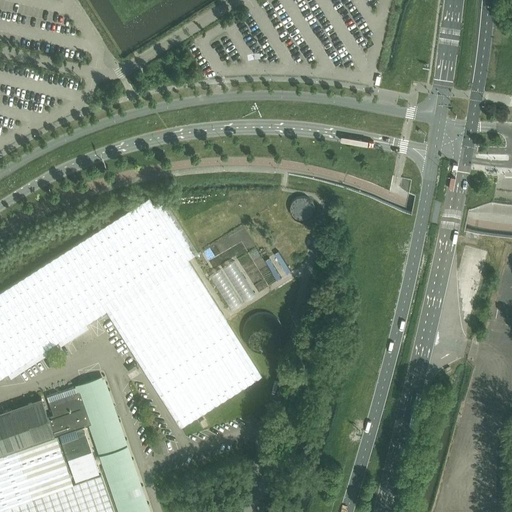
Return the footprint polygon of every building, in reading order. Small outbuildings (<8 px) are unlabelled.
[(148,197),(0,291),(0,375),(106,310),(187,259),(198,252),(163,196),(152,203),(148,197)] [(314,211),(315,211),(314,206),(310,201),(306,199),(302,198),(296,199),(292,201),(289,205),(288,210),(288,215),(291,220),(295,223),(301,224),(306,223),(310,221),(313,216),(314,211)] [(187,259),(106,310),(180,427),(261,375),(187,259)] [(79,384),(78,385),(80,390),(92,423),(122,511),(147,511),(101,377),(79,384)] [(0,511),(114,511),(101,474),(73,484),(56,435),(59,434),(61,439),(77,434),(76,428),(84,426),(89,424),(92,423),(80,390),(78,385),(47,395),(49,401),(53,414),(47,416),(41,397),(32,400),(25,402),(12,407),(0,410),(0,511)] [(214,408),(199,418),(205,428),(221,418),(214,408)] [(77,434),(61,439),(75,479),(99,470),(85,431),(77,434)]
